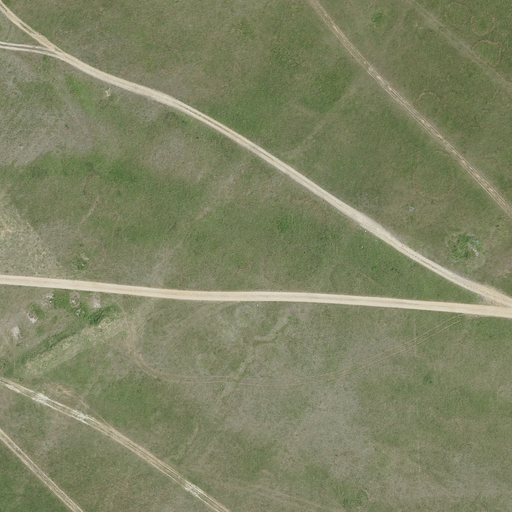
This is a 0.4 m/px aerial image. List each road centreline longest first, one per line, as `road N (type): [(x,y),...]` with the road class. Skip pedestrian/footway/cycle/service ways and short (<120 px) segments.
road 1 (track): [(511,300),(449,274),(193,108),(93,69),(0,2)]
road 2 (track): [(511,311),(0,278)]
road 3 (track): [(0,379),(87,419),(222,511)]
